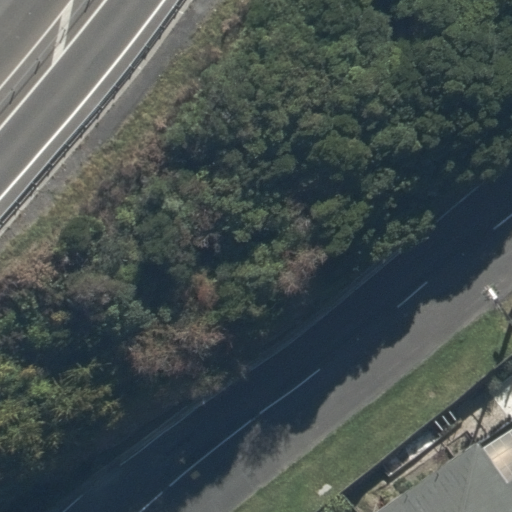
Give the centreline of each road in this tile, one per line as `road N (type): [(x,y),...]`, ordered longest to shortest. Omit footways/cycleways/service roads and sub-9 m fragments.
road 1 (residential): [(511,260),(153,511)]
road 2 (trunk): [(125,0),(0,151)]
